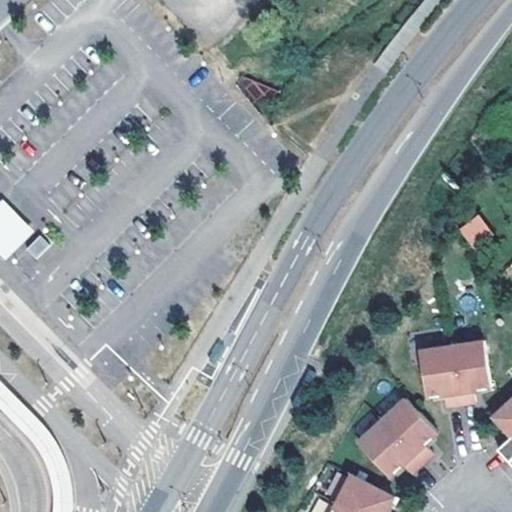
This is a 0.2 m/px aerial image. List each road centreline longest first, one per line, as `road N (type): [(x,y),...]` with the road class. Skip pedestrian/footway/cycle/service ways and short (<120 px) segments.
road 1 (secondary): [(477,0),(363,147),(157,511)]
road 2 (secondary): [(209,511),(374,201),(511,11)]
road 3 (unknown): [(90,323),(36,286),(78,236)]
